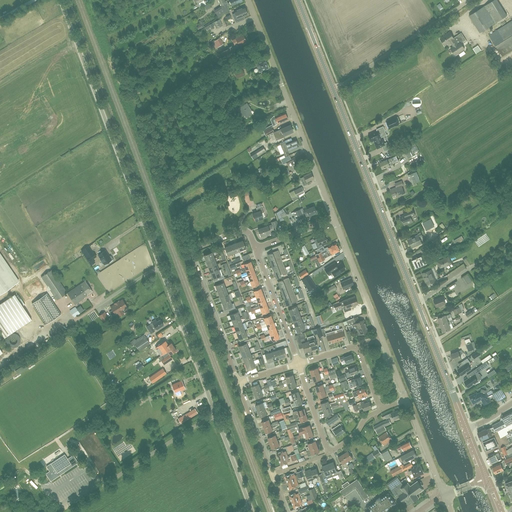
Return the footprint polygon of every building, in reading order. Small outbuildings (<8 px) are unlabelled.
[(232,6),(242,1),(241,0),(229,0),(230,2),(227,3),(226,0),(225,1),(223,0),(218,0),(222,6),(215,11),(219,17),(224,14),(229,12),(227,7),(231,5),(232,6)] [(480,33),(507,16),(496,0),(493,0),(469,16),(480,33)] [(234,11),(234,13),(239,12),(241,17),(243,17),(247,15),(244,7),(234,11)] [(235,22),(244,19),(243,17),(241,17),(239,12),(234,13),(232,14),(235,22)] [(218,28),(222,25),(219,19),(214,22),(218,28)] [(502,56),(511,50),(511,20),(489,35),(502,56)] [(452,44),(463,36),(461,33),(453,38),(450,32),(440,39),(444,45),(450,41),(452,44)] [(241,44),(246,41),(243,35),(233,40),(235,45),(238,43),(239,46),(242,45),(241,44)] [(463,36),(452,44),(454,46),(450,49),(455,55),(464,49),(460,43),(466,40),(463,36)] [(218,47),(223,44),(220,38),(214,41),(218,47)] [(480,45),(475,48),(478,54),(484,51),(480,45)] [(222,57),(231,53),(229,48),(220,53),(222,57)] [(228,66),(234,60),(231,56),(225,61),(224,62),(226,64),(228,66)] [(268,68),(266,63),(264,58),(249,64),(251,68),(257,65),(259,72),(261,71),(263,74),(268,71),(267,68),(268,68)] [(236,78),(244,76),(242,69),(234,72),(236,78)] [(252,114),(253,111),(251,110),(247,103),(236,109),(241,116),(244,114),(246,117),(252,114)] [(288,119),(285,113),(275,117),(274,115),(270,119),(272,124),(271,125),(264,129),(267,135),(274,132),(272,127),(277,124),(288,119)] [(390,128),(399,123),(396,117),(387,121),(390,128)] [(277,140),(284,136),(284,135),(293,131),(290,125),(281,129),(279,130),(273,133),(275,137),(277,140)] [(368,135),(371,142),(374,140),(375,142),(374,143),(377,149),(382,146),(383,148),(388,146),(387,142),(385,143),(383,139),(382,139),(381,137),(384,136),(384,134),(383,132),(385,131),(383,126),(377,129),(378,131),(368,135)] [(299,147),(296,139),(286,143),(285,141),(280,143),(284,153),(299,147)] [(266,151),(263,147),(250,155),(253,160),(266,151)] [(280,160),(283,165),(286,163),(287,165),(290,163),(292,166),(294,170),(300,167),(298,163),(305,160),(302,153),(291,159),(289,156),(285,157),(280,160)] [(382,169),(390,166),(389,165),(398,161),(396,156),(379,163),(382,169)] [(411,185),(417,183),(415,178),(417,177),(415,172),(407,175),(411,185)] [(303,186),(307,184),(306,182),(314,178),(311,173),(303,176),(304,177),(300,179),(303,186)] [(397,197),(405,194),(401,186),(403,185),(402,181),(397,183),(398,187),(390,190),(392,196),(396,194),(397,197)] [(293,200),(299,197),(305,194),(301,187),(289,193),(293,200)] [(243,197),(249,194),(247,188),(241,190),(243,197)] [(265,212),(262,206),(256,208),(258,212),(252,214),(255,221),(263,218),(261,213),(265,212)] [(309,216),(317,212),(314,206),(306,209),(306,210),(303,211),(304,214),(307,213),(309,216)] [(413,222),(411,217),(415,215),(412,208),(403,212),(405,215),(400,217),(402,221),(404,225),(407,223),(407,224),(413,222)] [(297,220),(304,217),(300,209),(293,211),(297,220)] [(423,224),(426,231),(434,226),(431,220),(423,224)] [(272,228),(271,225),(268,226),(267,226),(258,229),(261,236),(270,232),(269,229),(272,228)] [(420,238),(423,237),(421,233),(418,235),(408,240),(411,247),(418,245),(422,244),(420,238)] [(322,246),(321,243),(328,241),(327,239),(325,238),(324,236),(316,239),(314,240),(317,248),(322,246)] [(464,240),(461,236),(454,241),(456,245),(464,240)] [(237,243),(240,251),(246,249),(243,240),(237,243)] [(234,253),(240,251),(237,243),(231,245),(234,253)] [(326,253),(338,247),(336,243),(324,249),(325,250),(315,255),(309,258),(311,261),(317,258),(317,259),(323,256),(326,253)] [(228,256),(234,253),(231,245),(225,247),(228,256)] [(86,255),(91,251),(88,246),(82,250),(86,255)] [(323,256),(317,259),(319,263),(325,260),(324,258),(331,255),(340,251),(338,247),(326,253),(323,256)] [(109,256),(105,250),(98,255),(104,264),(108,262),(109,263),(114,260),(111,256),(109,256)] [(270,260),(280,256),(278,250),(271,252),(271,253),(268,254),(268,257),(269,257),(270,260)] [(91,251),(86,255),(89,261),(91,265),(95,262),(93,259),(96,256),(94,253),(93,254),(91,251)] [(0,252),(0,294),(19,281),(0,252)] [(206,261),(214,258),(212,252),(204,255),(206,261)] [(425,260),(429,258),(427,253),(421,256),(421,255),(412,259),(416,269),(427,264),(425,260)] [(272,266),(282,262),(280,256),(270,260),(271,262),(270,263),(271,263),(272,266)] [(440,269),(451,264),(449,257),(438,262),(437,262),(438,264),(440,269)] [(208,267),(216,264),(214,258),(206,261),(208,267)] [(242,271),(253,267),(250,261),(243,263),(245,267),(241,269),(242,271)] [(274,271),(284,267),(282,262),(272,266),(273,268),(272,269),(273,269),(274,271)] [(325,269),(328,274),(331,272),(334,276),(344,269),(341,263),(336,266),(334,263),(325,269)] [(210,273),(219,270),(216,264),(208,267),(210,273)] [(246,272),(248,275),(255,272),(253,267),(242,271),(243,273),(246,272)] [(284,267),(274,271),(275,274),(274,274),(274,275),(275,275),(276,278),(281,276),(280,276),(287,273),(284,267)] [(67,293),(51,270),(41,277),(57,300),(67,293)] [(223,275),(221,276),(219,270),(210,273),(214,282),(224,278),(223,275)] [(427,285),(435,281),(430,270),(422,273),(425,280),(427,285)] [(250,281),(257,278),(255,272),(248,275),(250,281)] [(466,285),(472,281),(468,275),(462,278),(466,285)] [(307,293),(309,297),(318,291),(315,287),(308,276),(302,280),(307,287),(305,288),(307,293)] [(280,287),(290,283),(288,277),(281,280),(281,281),(278,282),(279,284),(278,284),(278,285),(279,284),(280,287)] [(257,278),(250,281),(252,287),(259,284),(257,278)] [(343,289),(353,285),(350,278),(340,282),(343,289)] [(86,283),(85,281),(67,293),(75,305),(84,298),(87,295),(92,291),(87,283),(86,283)] [(217,292),(226,289),(223,282),(215,286),(217,292)] [(37,295),(32,289),(36,286),(33,283),(27,288),(33,297),(37,295)] [(282,293),(292,289),(290,283),(280,287),(281,290),(280,290),(280,291),(281,290),(282,293)] [(323,296),(336,288),(334,285),(321,293),(323,296)] [(255,297),(263,294),(260,288),(253,291),(255,294),(255,297)] [(220,297),(228,294),(226,289),(217,292),(220,297)] [(284,299),(295,295),(292,289),(282,293),(283,296),(282,296),(283,296),(284,299)] [(46,324),(61,314),(47,293),(32,303),(46,324)] [(0,331),(4,337),(31,319),(14,294),(0,303),(0,331)] [(222,303),(230,300),(228,294),(220,297),(222,303)] [(258,302),(265,300),(263,294),(255,297),(258,302)] [(295,295),(284,299),(285,302),(284,302),(285,302),(287,305),(291,304),(291,303),(297,301),(295,295)] [(345,308),(358,303),(355,296),(343,301),(340,302),(333,305),(335,309),(341,306),(341,307),(345,305),(345,308)] [(442,306),(443,305),(442,305),(445,303),(444,300),(445,299),(444,296),(433,300),(434,301),(434,302),(434,304),(435,304),(436,307),(439,306),(440,307),(442,306)] [(126,305),(123,301),(122,299),(118,302),(118,301),(114,303),(115,305),(111,307),(112,310),(109,312),(112,316),(117,312),(120,316),(124,314),(120,309),(126,305)] [(230,300),(222,303),(224,310),(232,306),(230,300)] [(267,305),(265,300),(258,302),(259,306),(249,309),(250,312),(255,310),(260,308),(267,305)] [(455,314),(461,311),(464,309),(462,304),(458,305),(459,307),(453,310),(455,314)] [(74,317),(84,310),(80,305),(76,308),(75,306),(69,310),(74,317)] [(269,311),(267,305),(260,308),(262,314),(269,311)] [(290,315),(298,312),(296,305),(291,307),(292,308),(288,309),(290,315)] [(465,314),(467,317),(477,310),(475,307),(465,314)] [(231,321),(240,318),(237,311),(229,315),(231,321)] [(103,322),(109,319),(104,312),(99,316),(103,322)] [(292,321),(300,318),(298,312),(290,315),(292,321)] [(445,315),(437,318),(440,325),(448,322),(447,319),(452,317),(450,314),(446,316),(445,315)] [(265,323),(273,321),(270,315),(263,318),(265,323)] [(234,327),(242,324),(240,318),(231,321),(234,327)] [(295,327),(306,323),(305,322),(302,323),(300,318),(292,321),(295,327)] [(353,330),(356,329),(366,325),(363,320),(355,323),(353,318),(346,321),(348,326),(351,325),(352,327),(353,330)] [(157,329),(163,325),(160,320),(157,322),(155,320),(152,322),(152,323),(150,325),(150,324),(146,326),(151,333),(154,331),(156,329),(157,329)] [(451,329),(449,324),(454,322),(453,320),(448,322),(440,325),(443,332),(451,329)] [(268,329),(275,326),(273,321),(265,323),(266,324),(267,326),(268,329)] [(306,323),(295,327),(297,333),(302,331),(301,330),(305,329),(303,326),(306,324),(306,323)] [(236,333),(244,329),(242,324),(234,327),(236,333)] [(356,329),(358,332),(355,333),(356,336),(368,331),(366,325),(356,329)] [(270,335),(277,332),(275,326),(268,329),(270,335)] [(337,332),(339,341),(345,339),(342,328),(336,330),(337,332)] [(244,329),(236,333),(238,339),(240,338),(241,340),(247,338),(244,329)] [(334,343),(339,341),(337,332),(335,333),(334,330),(331,332),(334,343)] [(277,332),(270,335),(272,341),(279,338),(277,332)] [(326,336),(329,344),(334,343),(331,332),(325,333),(322,334),(323,337),(326,336)] [(311,350),(308,341),(305,342),(304,339),(305,338),(303,333),(295,336),(298,345),(301,343),(304,352),(311,350)] [(139,351),(150,344),(143,334),(135,340),(137,342),(135,344),(139,351)] [(307,338),(308,341),(311,350),(318,347),(315,339),(313,335),(310,336),(307,338)] [(238,346),(240,352),(248,349),(246,343),(249,342),(248,339),(240,343),(240,345),(238,346)] [(469,352),(474,349),(471,342),(466,345),(469,352)] [(158,358),(174,346),(171,343),(164,347),(159,351),(161,355),(158,357),(158,358)] [(174,346),(158,358),(160,361),(161,361),(164,364),(171,359),(168,356),(169,355),(170,355),(176,350),(174,346)] [(271,352),(270,349),(269,346),(265,347),(266,351),(268,350),(268,353),(264,354),(267,363),(273,361),(271,352)] [(277,350),(280,359),(286,357),(285,354),(288,353),(286,348),(283,349),(283,348),(277,350)] [(242,358),(251,355),(248,349),(240,352),(242,358)] [(273,361),(280,359),(277,350),(271,352),(273,361)] [(463,354),(461,350),(458,352),(458,351),(450,354),(453,362),(461,359),(460,355),(463,354)] [(478,350),(471,355),(474,359),(481,354),(478,350)] [(352,354),(348,356),(347,355),(340,358),(341,361),(345,359),(347,363),(354,361),(352,354)] [(245,364),(253,361),(256,360),(255,357),(252,358),(251,355),(242,358),(245,364)] [(333,366),(339,363),(337,358),(331,360),(333,366)] [(457,369),(458,370),(457,371),(460,374),(461,374),(462,375),(471,369),(468,365),(470,364),(467,359),(462,362),(464,365),(457,369)] [(253,361),(245,364),(247,370),(255,367),(253,361)] [(17,374),(28,367),(25,364),(15,371),(17,374)] [(348,370),(345,371),(347,374),(349,373),(350,376),(356,374),(355,373),(359,372),(356,366),(348,369),(348,370)] [(312,376),(319,373),(317,367),(310,370),(312,376)] [(158,372),(148,378),(152,383),(161,376),(166,373),(163,369),(158,372)] [(337,377),(335,369),(328,371),(329,373),(330,379),(337,377)] [(477,376),(479,375),(475,370),(470,373),(472,376),(464,381),(465,382),(464,382),(466,386),(467,385),(468,387),(480,380),(477,376)] [(319,373),(312,376),(314,382),(321,379),(319,373)] [(288,383),(295,381),(293,375),(286,377),(287,380),(282,381),(282,382),(279,383),(280,385),(284,384),(288,383)] [(360,377),(351,380),(348,382),(350,385),(352,384),(354,387),(357,386),(363,383),(360,377)] [(175,393),(185,389),(181,381),(172,385),(175,393)] [(295,381),(288,383),(290,389),(297,386),(295,381)] [(254,392),(261,390),(259,384),(252,386),(254,392)] [(317,392),(327,389),(326,386),(324,387),(323,384),(315,386),(317,392)] [(329,388),(327,389),(317,392),(319,398),(326,396),(326,393),(331,391),(330,391),(336,389),(335,386),(329,388)] [(367,395),(364,388),(357,391),(352,393),(354,397),(359,395),(360,398),(367,395)] [(490,402),(486,394),(485,394),(486,391),(481,389),(480,393),(477,394),(476,393),(469,397),(472,401),(472,402),(473,404),(476,403),(476,402),(479,401),(479,400),(481,401),(482,402),(484,405),(490,402)] [(261,390),(254,392),(256,399),(263,396),(261,390)] [(293,400),(300,397),(298,391),(291,394),(293,400)] [(321,403),(323,409),(330,407),(338,404),(343,403),(346,402),(344,393),(334,396),(330,398),(331,401),(335,399),(335,402),(333,403),(329,404),(328,401),(321,403)] [(300,397),(293,400),(294,403),(291,404),(292,407),(303,403),(300,397)] [(365,403),(364,401),(353,405),(355,411),(363,408),(364,410),(372,408),(370,401),(365,403)] [(258,411),(265,408),(262,402),(255,405),(258,411)] [(330,407),(323,409),(325,415),(329,414),(332,413),(331,409),(339,407),(338,404),(330,407)] [(265,408),(258,411),(260,417),(267,415),(265,408)] [(304,408),(297,411),(293,412),(294,417),(295,419),(298,418),(297,417),(299,416),(306,414),(304,408)] [(181,423),(193,416),(197,413),(195,409),(178,419),(181,423)] [(400,417),(398,411),(394,412),(394,411),(391,413),(385,416),(386,419),(392,416),(393,420),(400,417)] [(496,432),(511,423),(511,411),(502,417),(503,420),(492,425),(493,427),(486,430),(486,429),(478,433),(481,440),(489,437),(489,435),(493,434),(492,433),(493,433),(494,434),(496,432)] [(295,421),(300,420),(301,422),(308,420),(306,414),(299,416),(297,417),(298,418),(295,419),(295,421)] [(329,426),(337,420),(339,418),(337,415),(335,416),(326,422),(329,426)] [(268,419),(261,422),(264,428),(271,425),(268,419)] [(290,424),(288,420),(285,421),(286,425),(287,429),(298,426),(296,422),(290,424)] [(377,434),(386,429),(384,426),(391,423),(389,420),(382,422),(373,427),(377,434)] [(511,441),(511,423),(511,424),(497,431),(500,439),(505,436),(509,444),(511,441)] [(271,425),(264,428),(266,433),(273,431),(272,428),(275,427),(276,426),(275,425),(273,426),(272,424),(271,425)] [(305,433),(312,430),(309,424),(298,429),(300,433),(299,433),(299,435),(301,434),(300,434),(305,433)] [(338,436),(345,431),(340,424),(332,430),(334,432),(335,431),(338,436)] [(312,430),(305,433),(307,439),(314,436),(312,430)] [(384,446),(392,440),(387,432),(378,438),(384,446)] [(269,444),(277,441),(275,435),(267,438),(269,444)] [(290,438),(289,438),(291,444),(296,442),(295,440),(301,438),(299,435),(294,437),(290,438)] [(493,448),(497,446),(494,438),(483,443),(484,445),(484,446),(485,449),(485,448),(486,451),(491,449),(491,448),(493,447),(493,448)] [(277,441),(269,444),(272,449),(279,446),(277,441)] [(310,449),(317,446),(315,441),(308,444),(309,446),(306,448),(307,450),(310,449)] [(403,451),(412,447),(409,441),(401,444),(402,445),(396,447),(398,450),(402,448),(403,451)] [(309,459),(317,456),(316,453),(320,452),(317,446),(310,449),(307,450),(306,451),(307,453),(309,459)] [(511,452),(511,446),(506,451),(504,446),(501,448),(504,456),(505,459),(509,457),(508,455),(511,452)] [(381,454),(378,449),(372,453),(376,458),(381,454)] [(410,459),(417,456),(413,450),(401,457),(398,459),(400,462),(403,461),(404,463),(406,462),(411,460),(410,459)] [(279,459),(288,456),(286,451),(283,452),(282,451),(276,453),(279,459)] [(343,454),(348,461),(353,458),(348,451),(343,454)] [(388,451),(381,454),(385,461),(392,458),(388,451)] [(498,452),(488,457),(491,464),(501,460),(498,452)] [(375,458),(376,458),(372,453),(366,457),(369,462),(375,458)] [(67,459),(64,454),(46,466),(50,471),(46,474),(51,481),(78,463),(73,455),(67,459)] [(343,464),(348,461),(343,454),(338,458),(343,464)] [(288,456),(279,459),(281,466),(287,464),(287,462),(290,461),(288,456)] [(327,464),(332,477),(339,474),(341,478),(344,477),(341,471),(338,472),(337,471),(333,462),(327,464)] [(393,477),(413,466),(411,462),(404,466),(403,464),(390,471),(393,477)] [(505,467),(503,462),(500,463),(492,467),(496,474),(503,470),(503,469),(505,467)] [(327,479),(332,477),(327,464),(322,466),(326,477),(323,478),(325,482),(326,484),(329,483),(327,479)] [(418,467),(417,465),(414,466),(415,468),(412,469),(412,470),(408,472),(410,475),(413,473),(414,476),(415,476),(416,477),(419,476),(418,475),(423,473),(420,466),(418,467)] [(316,482),(311,470),(311,469),(305,471),(308,481),(313,480),(313,481),(312,481),(313,484),(316,483),(315,482),(316,482)] [(288,483),(296,479),(294,475),(292,476),(291,474),(285,476),(286,479),(286,480),(286,482),(288,482),(288,483)] [(401,482),(397,476),(387,484),(395,496),(397,494),(406,506),(418,498),(416,494),(423,489),(421,486),(422,486),(423,486),(421,482),(420,482),(420,483),(419,484),(417,481),(410,486),(408,483),(404,486),(403,485),(408,481),(406,478),(401,482)] [(296,479),(288,483),(290,489),(296,487),(295,485),(298,484),(296,479)] [(352,491),(355,489),(361,485),(357,480),(348,485),(352,491)] [(309,491),(308,490),(307,486),(298,489),(300,494),(309,491)] [(308,490),(309,491),(312,499),(317,497),(314,488),(308,490)] [(291,502),(300,498),(298,493),(295,494),(295,493),(289,495),(291,502)] [(382,511),(395,504),(389,494),(381,499),(380,498),(376,501),(377,502),(369,507),(372,511),(382,511)] [(299,504),(302,503),(300,498),(291,502),(294,508),(300,506),(299,504)]
